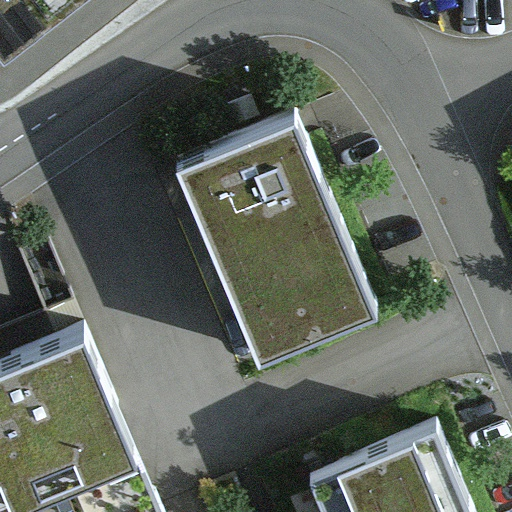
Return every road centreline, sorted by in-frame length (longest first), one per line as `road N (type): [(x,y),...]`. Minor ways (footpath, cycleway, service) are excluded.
road 1 (residential): [(300,0),(360,25),(381,50),(511,321)]
road 2 (residential): [(0,151),(166,37),(218,11),(286,0)]
